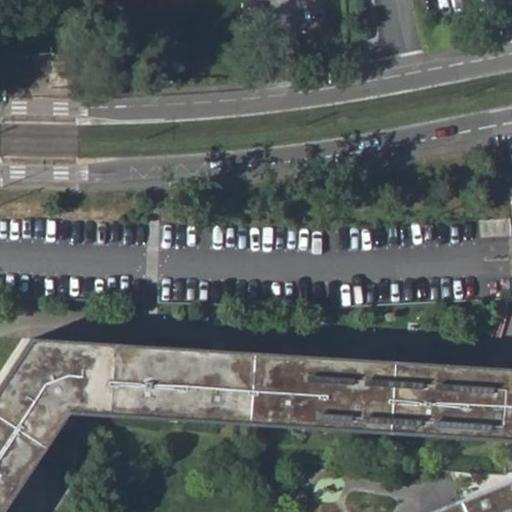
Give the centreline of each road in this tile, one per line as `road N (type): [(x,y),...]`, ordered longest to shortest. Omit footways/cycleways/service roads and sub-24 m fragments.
road 1 (residential): [(0,171),(242,167),(511,117)]
road 2 (residential): [(511,63),(359,95),(212,113),(0,115)]
